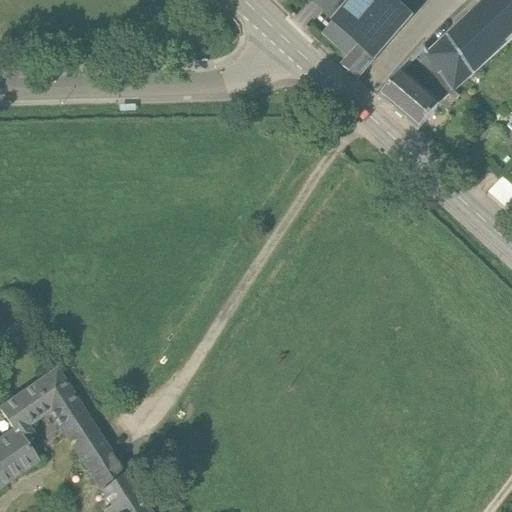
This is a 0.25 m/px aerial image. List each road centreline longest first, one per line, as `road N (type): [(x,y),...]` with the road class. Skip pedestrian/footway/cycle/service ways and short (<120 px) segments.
road 1 (tertiary): [(0,88),(230,78),(295,49)]
road 2 (tertiary): [(360,108),(511,246)]
road 3 (residential): [(452,0),(360,108)]
